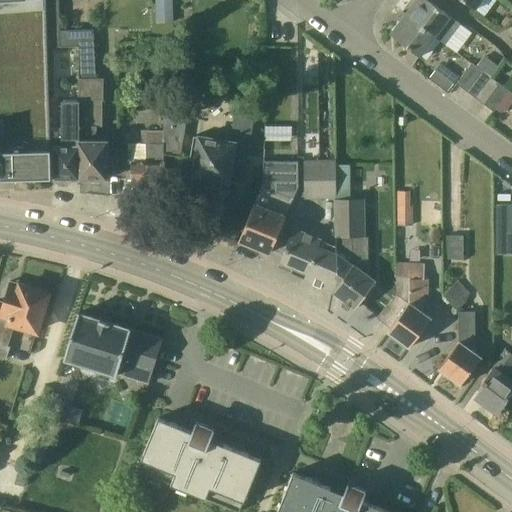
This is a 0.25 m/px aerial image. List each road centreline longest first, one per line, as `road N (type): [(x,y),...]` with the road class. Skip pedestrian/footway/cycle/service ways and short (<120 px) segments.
road 1 (secondary): [(511,480),(345,362),(272,322),(144,265),(0,226)]
road 2 (unclassified): [(511,163),(339,33)]
